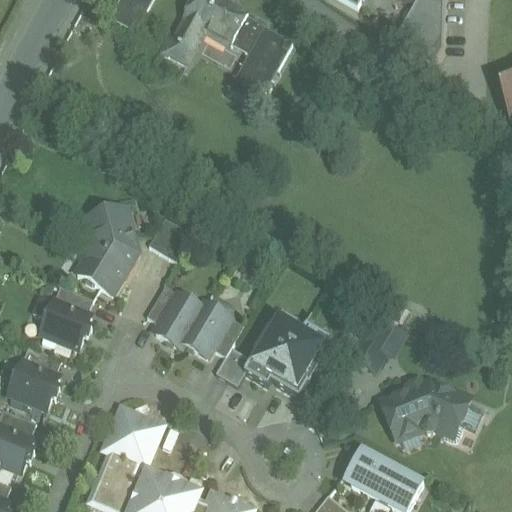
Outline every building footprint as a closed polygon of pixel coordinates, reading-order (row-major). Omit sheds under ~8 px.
[(124,0),(118,12),(127,17),(121,27),(137,36),(156,0),(124,0)] [(198,0),(185,24),(187,25),(175,45),(172,44),(165,58),(170,61),(171,60),(187,69),(206,35),(233,50),(249,22),(250,20),(222,5),(225,0),(198,0)] [(336,0),(359,12),(365,0),(401,0),(416,8),(417,9),(422,0),(336,0)] [(422,0),(417,9),(416,8),(397,43),(438,66),(444,54),(446,0),(422,0)] [(267,32),(249,22),(233,50),(251,60),(231,95),(260,110),(279,75),(280,75),(294,49),(266,33),(267,32)] [(511,88),(503,93),(511,128),(511,88)] [(100,102),(97,101),(94,101),(91,101),(88,103),(85,105),(84,108),(84,112),(84,115),(86,118),(89,120),(92,121),(95,122),(98,121),(101,119),(103,117),(105,114),(105,111),(104,107),(103,104),(100,102)] [(119,213),(111,215),(109,218),(88,223),(95,252),(79,280),(86,284),(86,287),(93,291),(97,290),(113,300),(138,258),(127,213),(122,215),(119,213)] [(196,242),(167,224),(150,252),(180,269),(196,242)] [(180,300),(167,291),(148,322),(162,331),(180,300)] [(95,306),(62,293),(56,308),(89,321),(95,306)] [(204,314),(180,300),(162,331),(157,339),(181,354),(184,349),(208,363),(213,354),(231,323),(207,309),(204,314)] [(89,321),(56,308),(41,302),(40,305),(35,319),(49,324),(43,339),(47,340),(44,348),(56,353),(59,345),(80,354),(93,323),(89,321)] [(231,323),(213,354),(227,362),(232,353),(245,332),(231,323)] [(376,323),(353,362),(377,377),(398,342),(374,328),(377,323),(376,323)] [(252,365),(245,378),(246,379),(268,392),(272,386),(300,403),(308,390),(310,391),(325,367),(323,365),(331,351),(320,345),(323,339),(307,330),(304,335),(290,327),(288,331),(276,325),(271,334),(269,333),(255,357),(256,358),(252,365)] [(346,337),(331,363),(343,370),(358,344),(346,337)] [(63,367),(30,353),(24,368),(57,381),(63,367)] [(245,378),(252,365),(232,353),(227,362),(217,379),(238,392),(246,379),(245,378)] [(57,381),(24,368),(11,400),(15,401),(12,408),(24,413),(27,406),(48,414),(61,383),(57,381)] [(431,389),(383,409),(398,446),(424,435),(428,440),(434,440),(438,436),(444,438),(444,441),(446,443),(455,447),(458,447),(460,445),(463,437),(463,434),(461,432),(472,406),(431,389)] [(38,430),(5,416),(0,427),(0,431),(32,444),(38,430)] [(164,432),(135,420),(133,424),(130,422),(128,426),(124,425),(122,429),(118,427),(106,456),(113,459),(140,470),(147,473),(164,432)] [(32,444),(0,431),(0,473),(2,469),(23,478),(36,446),(32,444)] [(140,470),(113,459),(107,472),(105,473),(103,474),(101,476),(100,478),(100,480),(100,481),(100,483),(101,486),(92,508),(94,509),(95,508),(103,511),(134,511),(146,485),(135,481),(140,470)] [(413,511),(425,490),(369,459),(352,491),(390,511),(413,511)] [(172,482),(159,480),(152,480),(151,483),(148,482),(134,511),(195,511),(198,507),(200,503),(197,502),(198,499),(193,495),(187,490),(182,486),(172,482)] [(13,493),(0,487),(0,504),(7,507),(13,493)] [(243,511),(214,499),(209,511),(208,511),(243,511)] [(343,511),(330,501),(320,511),(343,511)]
